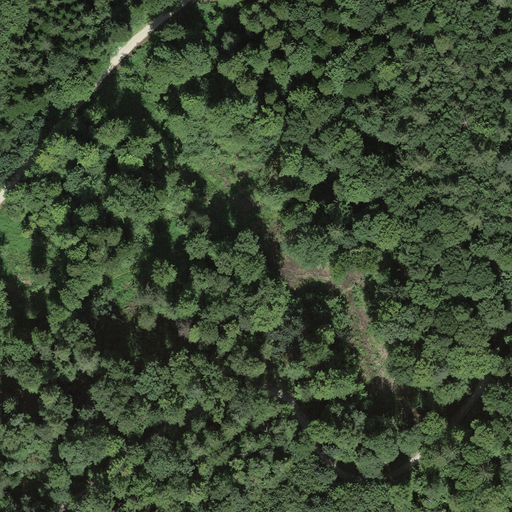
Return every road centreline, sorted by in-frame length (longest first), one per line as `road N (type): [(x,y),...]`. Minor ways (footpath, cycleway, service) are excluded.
road 1 (track): [(52,511),(185,415),(244,394),(289,398),(323,461),(341,477),(394,476),(440,442),(511,330)]
road 2 (track): [(0,196),(86,89),(181,0)]
